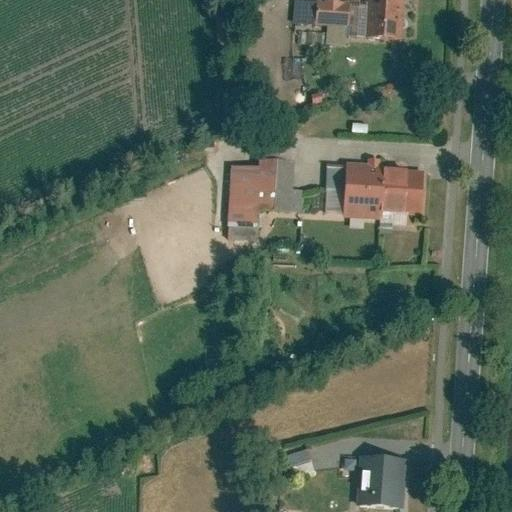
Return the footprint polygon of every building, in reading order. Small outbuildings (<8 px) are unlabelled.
[(410,0),(372,0),(370,37),(408,39),(410,0)] [(357,4),(325,2),(323,26),(355,28),(357,4)] [(238,166),(235,224),(266,226),(267,211),(306,214),(307,189),(303,189),(306,136),(269,134),(267,167),(238,166)] [(376,166),(356,165),(356,170),(353,218),(389,219),(389,210),(428,212),(430,172),(387,170),(387,160),(376,160),(376,166)] [(331,217),(353,218),(356,170),(334,169),(331,217)] [(309,450),(288,456),(294,476),(315,469),(309,450)] [(415,459),(366,457),(363,507),(412,510),(415,459)]
